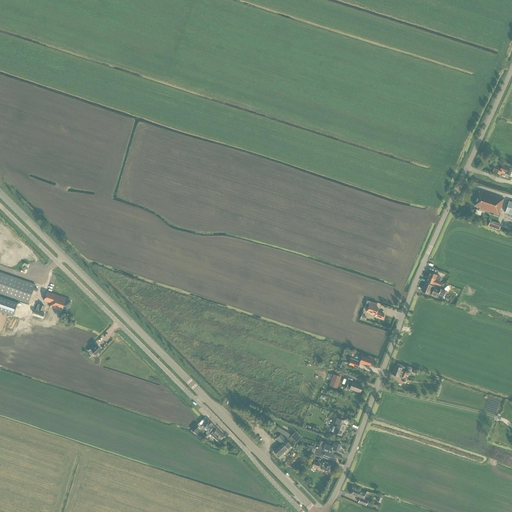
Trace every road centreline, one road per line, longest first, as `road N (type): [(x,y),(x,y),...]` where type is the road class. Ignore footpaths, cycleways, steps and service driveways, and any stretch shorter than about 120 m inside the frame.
road 1 (tertiary): [(323,511),(511,67)]
road 2 (primary): [(203,396),(0,193)]
road 3 (unclassified): [(0,205),(197,402)]
